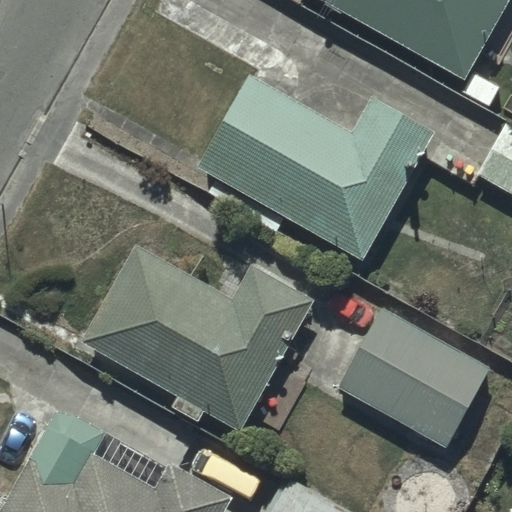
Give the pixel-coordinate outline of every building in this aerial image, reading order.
[(501,0),(334,0),(462,71),(501,0)] [(429,126),(370,91),(349,127),(245,66),(194,155),(358,250),(429,126)] [(511,121),(507,118),(477,168),(511,188),(511,121)] [(232,293),(134,237),(79,333),(179,390),(172,402),(199,417),(205,405),(241,426),(247,415),(275,431),(311,368),(279,350),(312,291),(252,257),(232,293)] [(489,362),(381,304),(338,385),(445,443),(489,362)] [(162,460),(61,405),(56,402),(0,504),(0,511),(217,511),(230,488),(166,453),(162,460)] [(358,511),(288,473),(266,511),(358,511)]
